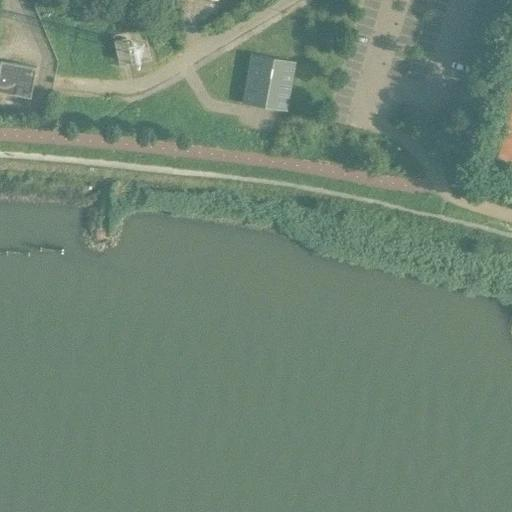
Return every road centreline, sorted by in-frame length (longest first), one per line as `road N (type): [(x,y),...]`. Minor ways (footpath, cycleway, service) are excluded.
road 1 (unclassified): [(54,82),(132,89),(284,0)]
road 2 (unclassified): [(395,0),(364,113),(411,143),(442,184)]
